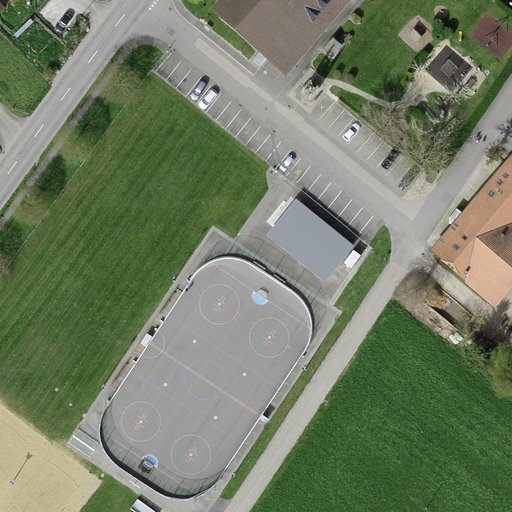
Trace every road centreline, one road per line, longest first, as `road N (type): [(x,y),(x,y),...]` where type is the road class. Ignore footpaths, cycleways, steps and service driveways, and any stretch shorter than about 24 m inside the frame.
road 1 (residential): [(424,231),(137,0)]
road 2 (unclassified): [(232,511),(292,435),(424,231)]
road 3 (secondary): [(135,0),(0,183)]
road 4 (residential): [(424,231),(511,98)]
